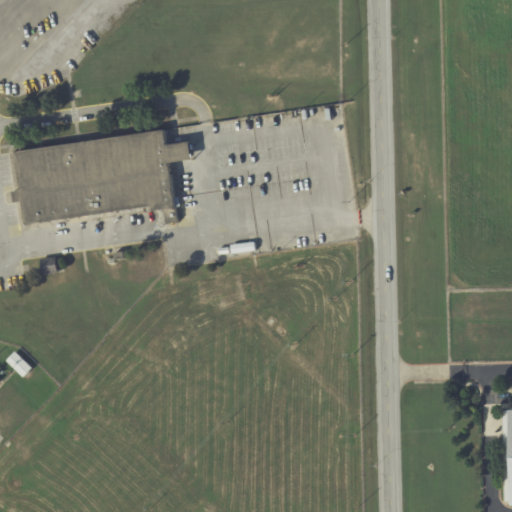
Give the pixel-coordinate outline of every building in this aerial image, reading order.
[(175,162),(170,163),(175,198),(180,197),(182,207),(177,207),(179,223),(167,224),(165,209),(153,211),(152,206),(27,224),(23,201),(14,202),(13,191),(22,190),(16,151),(165,130),(167,145),(190,141),(193,159),(175,162)] [(231,245),(255,242),(256,251),(232,254),(231,245)] [(115,253),(124,252),(126,259),(116,260),(115,253)] [(56,258),(58,273),(43,276),(40,259),(56,257),(56,258)] [(16,371),(13,368),(6,361),(15,352),(32,368),(23,378),(16,371)]
